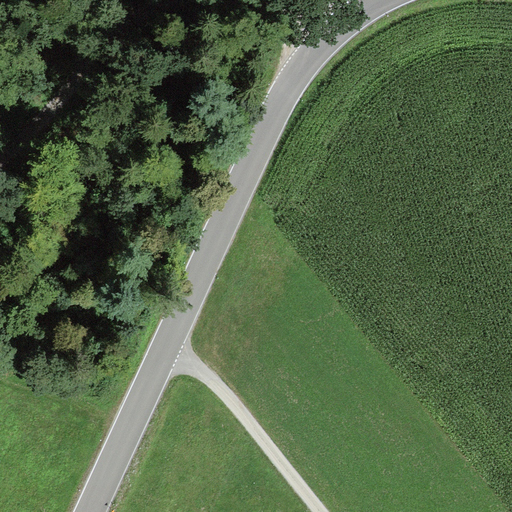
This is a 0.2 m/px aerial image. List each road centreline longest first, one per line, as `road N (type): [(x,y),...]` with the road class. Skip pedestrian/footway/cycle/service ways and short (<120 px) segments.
road 1 (tertiary): [(88,511),(301,56),(381,0)]
road 2 (track): [(164,0),(135,12),(0,154)]
road 3 (track): [(162,355),(204,378),(314,511)]
